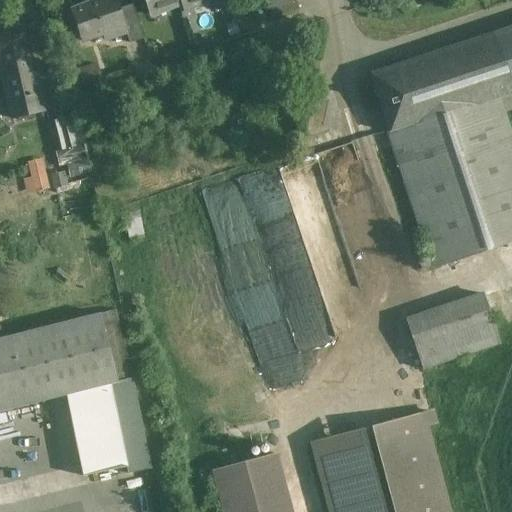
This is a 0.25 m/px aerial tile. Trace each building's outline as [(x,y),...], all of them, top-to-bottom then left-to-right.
[(103,0),(96,0),(71,10),(81,41),(102,34),(104,39),(126,32),(119,9),(116,0),(107,0),(104,1),(103,0)] [(144,0),(150,17),(168,9),(180,4),(182,4),(180,0),(144,0)] [(180,0),(182,4),(180,4),(182,10),(186,9),(199,2),(204,0),(180,0)] [(296,0),(266,0),(272,19),(299,10),(296,0)] [(144,38),(132,5),(119,9),(126,32),(129,43),(144,38)] [(511,26),(493,33),(511,90),(511,26)] [(26,29),(0,34),(0,54),(0,55),(14,121),(48,114),(41,82),(37,83),(26,29)] [(511,90),(493,33),(370,74),(389,133),(511,90)] [(511,90),(389,133),(387,133),(432,269),(511,242),(511,134),(505,113),(511,111),(511,90)] [(68,117),(49,121),(55,151),(74,147),(68,117)] [(279,165),(328,330),(367,318),(318,154),(279,165)] [(47,171),(24,174),(26,193),(50,189),(47,171)] [(484,295),(406,320),(424,370),(501,345),(484,295)] [(132,378),(115,310),(100,314),(117,382),(132,378)] [(0,339),(0,411),(109,384),(117,382),(100,314),(2,339),(0,339)] [(117,382),(109,384),(127,474),(150,469),(132,378),(117,382)] [(431,412),(312,443),(330,511),(447,511),(425,426),(434,423),(431,412)] [(267,450),(268,448),(267,446),(266,445),(264,444),(263,443),(261,444),(259,445),(258,447),(258,448),(258,449),(258,450),(258,451),(259,452),(261,453),(263,453),(265,453),(266,452),(267,450)] [(248,449),(248,451),(248,453),(250,454),(251,456),(253,456),(255,456),(257,454),(258,453),(258,451),(258,450),(258,449),(256,447),(255,446),(253,446),(251,446),(249,447),(248,449)] [(288,511),(273,454),(213,470),(224,511),(288,511)]
